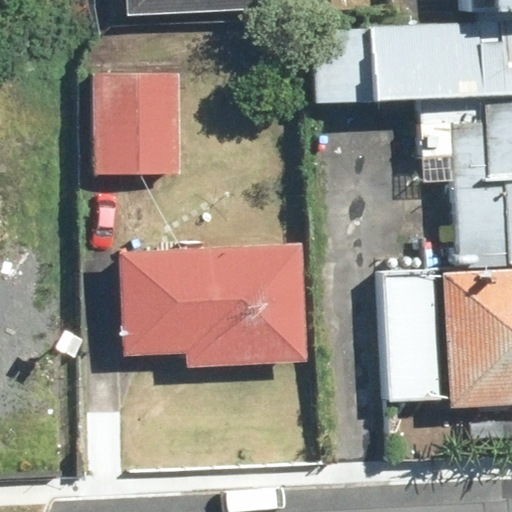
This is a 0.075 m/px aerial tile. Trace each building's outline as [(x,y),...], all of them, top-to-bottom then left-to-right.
[(117,0),(118,12),(265,6),(264,0),(117,0)] [(511,16),(302,28),(305,101),(439,95),(511,91),(511,16)] [(83,170),(169,169),(167,69),(81,71),(83,170)] [(511,91),(439,95),(444,180),(511,176),(511,91)] [(64,132),(11,130),(12,106),(0,106),(0,216),(60,219),(64,132)] [(511,176),(444,180),(448,267),(511,263),(511,176)] [(175,364),(296,358),(291,240),(107,248),(112,353),(174,350),(175,364)] [(43,264),(0,262),(0,375),(41,376),(43,264)] [(511,263),(448,267),(373,270),(376,398),(437,396),(436,402),(511,398),(511,263)]
